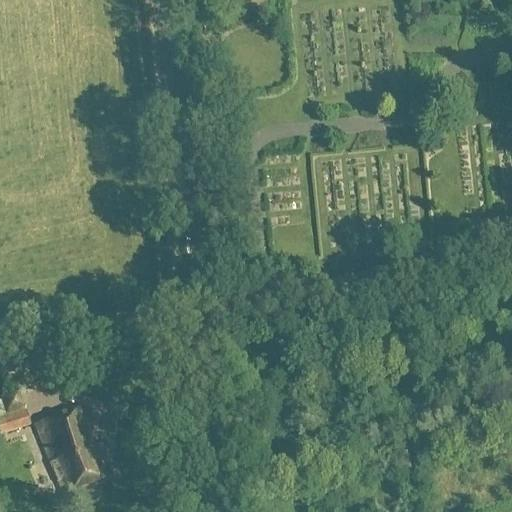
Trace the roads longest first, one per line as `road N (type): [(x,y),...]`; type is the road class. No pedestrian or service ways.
road 1 (residential): [(196,311),(165,0)]
road 2 (residential): [(0,373),(196,311)]
road 3 (residential): [(225,511),(196,311)]
